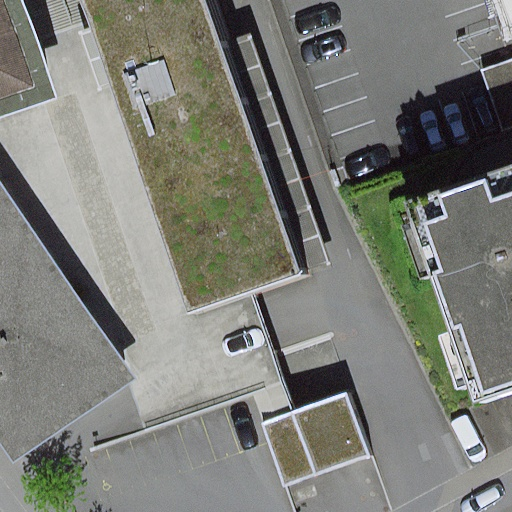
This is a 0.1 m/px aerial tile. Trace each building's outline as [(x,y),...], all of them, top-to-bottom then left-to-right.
[(0,0),(0,431),(22,462),(142,383),(0,178),(0,122),(63,97),(29,0),(0,0)] [(215,0),(87,0),(193,318),(309,279),(215,0)] [(511,59),(489,67),(510,128),(511,127),(511,59)] [(460,220),(439,226),(454,271),(442,275),(460,328),(470,328),(491,394),(511,387),(511,202),(503,205),(496,184),(453,198),(460,220)] [(361,391),(270,412),(286,484),(378,464),(361,391)]
